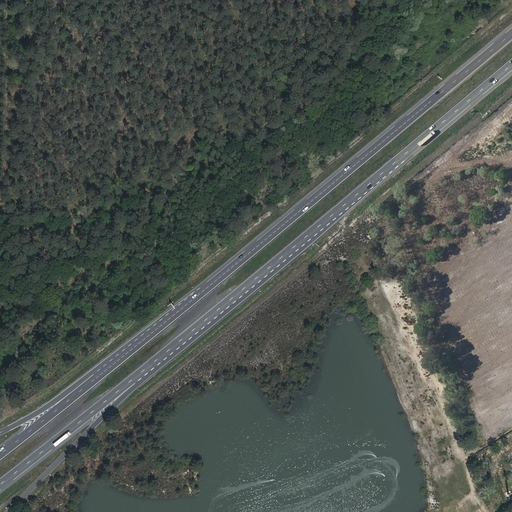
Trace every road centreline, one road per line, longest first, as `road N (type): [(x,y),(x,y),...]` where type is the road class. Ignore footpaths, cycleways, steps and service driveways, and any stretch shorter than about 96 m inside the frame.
road 1 (motorway): [(511,31),(101,373)]
road 2 (motorway): [(9,511),(136,385),(400,159)]
road 3 (motorway): [(0,484),(400,159)]
road 4 (track): [(485,511),(396,283)]
road 5 (motorway): [(400,159),(511,66)]
road 6 (motorway): [(101,373),(0,454)]
